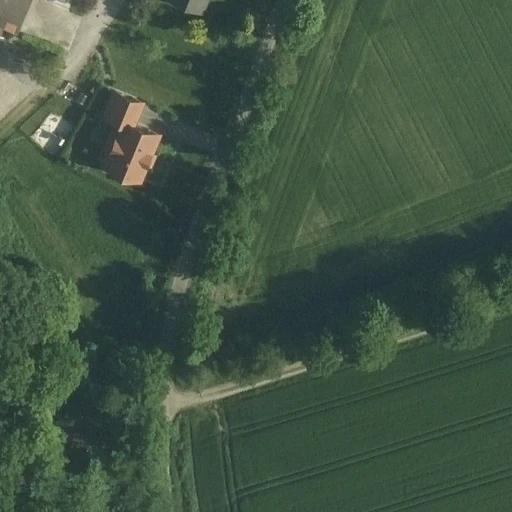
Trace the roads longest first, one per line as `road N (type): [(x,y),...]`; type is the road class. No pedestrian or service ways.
road 1 (unclassified): [(285,0),(207,198),(163,354),(166,511)]
road 2 (track): [(159,402),(511,301)]
